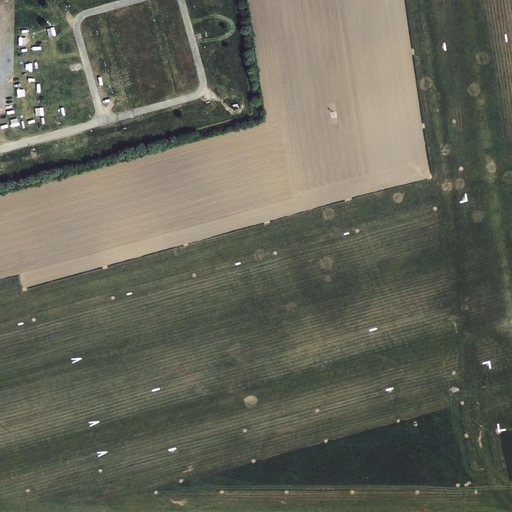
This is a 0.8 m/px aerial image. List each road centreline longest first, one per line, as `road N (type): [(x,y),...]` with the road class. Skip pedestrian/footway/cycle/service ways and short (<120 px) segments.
road 1 (track): [(184,0),(206,82),(198,95),(0,148)]
road 2 (track): [(101,112),(79,29),(85,14),(139,0)]
